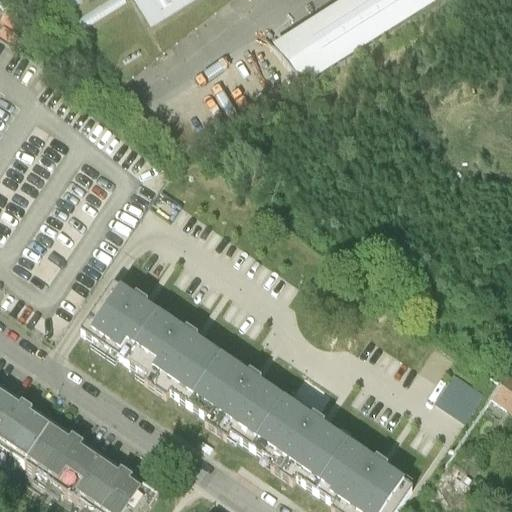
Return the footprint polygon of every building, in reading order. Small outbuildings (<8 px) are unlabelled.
[(49,0),(115,106),(254,0),(49,0)] [(267,41),(138,118),(190,164),(307,94),(283,64),(267,41)] [(332,74),(308,43),(283,64),(307,94),(332,74)] [(148,309),(136,301),(134,304),(120,295),(91,338),(121,358),(127,349),(135,354),(158,321),(145,312),(148,309)] [(184,339),(158,321),(135,354),(157,369),(153,376),(194,404),(221,364),(195,347),(198,343),(186,335),(184,339)] [(247,382),(221,364),(194,404),(257,448),(284,408),(259,390),(261,386),(250,378),(247,382)] [(511,420),(511,383),(511,382),(493,407),(511,420)] [(51,429),(2,396),(0,398),(0,454),(23,470),(51,429)] [(310,425),(284,408),(257,448),(320,491),(348,451),(322,433),(324,429),(313,421),(310,425)] [(23,470),(77,507),(105,466),(51,429),(23,470)] [(373,468),(348,451),(320,491),(332,498),(329,502),(344,511),(387,511),(403,489),(385,476),(388,473),(376,465),(373,468)] [(153,511),(159,504),(105,466),(77,507),(83,511),(153,511)] [(466,511),(484,489),(454,467),(424,508),(428,511),(466,511)] [(248,497),(256,482),(235,471),(227,486),(248,497)]
